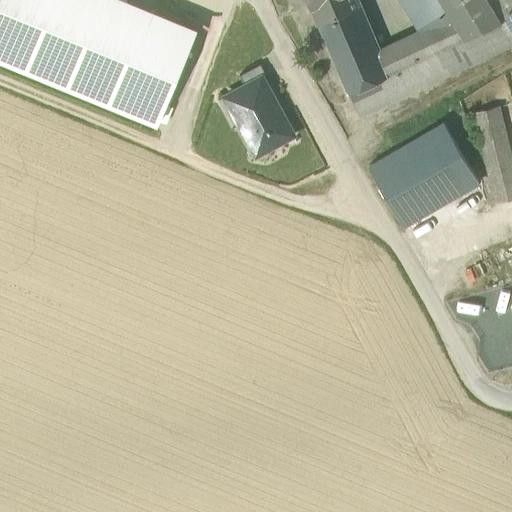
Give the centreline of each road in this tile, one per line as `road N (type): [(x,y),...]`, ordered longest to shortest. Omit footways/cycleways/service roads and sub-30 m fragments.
road 1 (unclassified): [(258,0),(494,405),(511,402)]
road 2 (track): [(0,80),(295,203),(383,224)]
